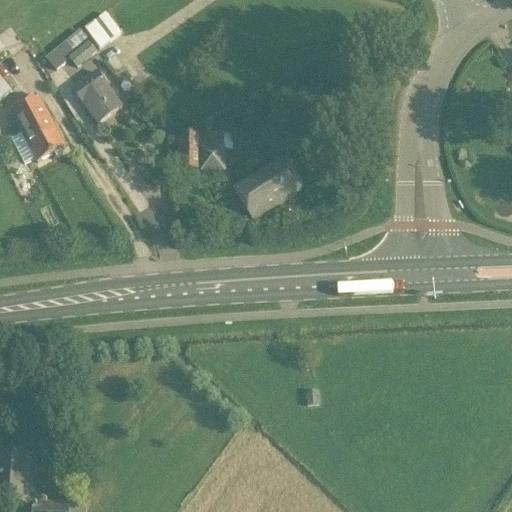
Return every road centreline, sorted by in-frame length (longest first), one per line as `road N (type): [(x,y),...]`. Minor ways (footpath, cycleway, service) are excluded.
road 1 (primary): [(0,313),(422,275)]
road 2 (unclassified): [(422,275),(421,111),(441,59),(473,30)]
